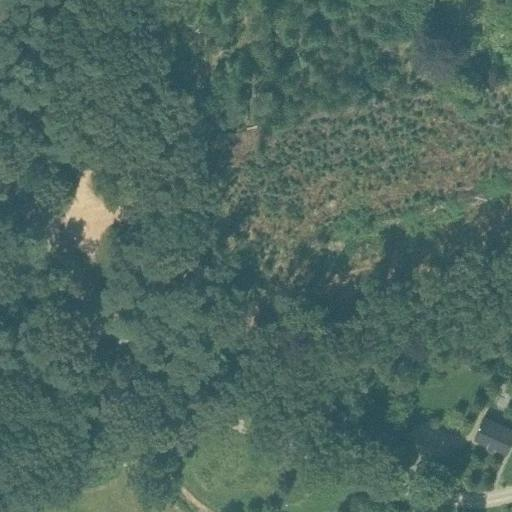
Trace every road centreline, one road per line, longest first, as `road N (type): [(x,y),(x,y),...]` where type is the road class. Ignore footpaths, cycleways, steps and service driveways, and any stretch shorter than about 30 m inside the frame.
road 1 (unknown): [(179,384),(282,447),(368,470),(457,481),(511,476)]
road 2 (track): [(0,481),(179,384),(120,332),(90,324)]
road 3 (residential): [(90,324),(82,296),(0,167)]
road 4 (residential): [(90,324),(82,352),(0,414)]
